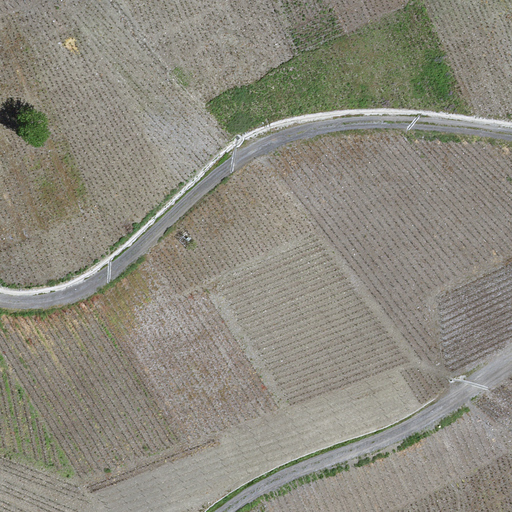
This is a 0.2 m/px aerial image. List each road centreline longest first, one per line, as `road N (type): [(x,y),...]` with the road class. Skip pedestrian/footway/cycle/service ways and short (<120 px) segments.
road 1 (track): [(511,132),(387,117),(302,124),(235,152),(111,268),(53,296),(0,291)]
road 2 (track): [(511,360),(424,418),(247,483),(218,511)]
